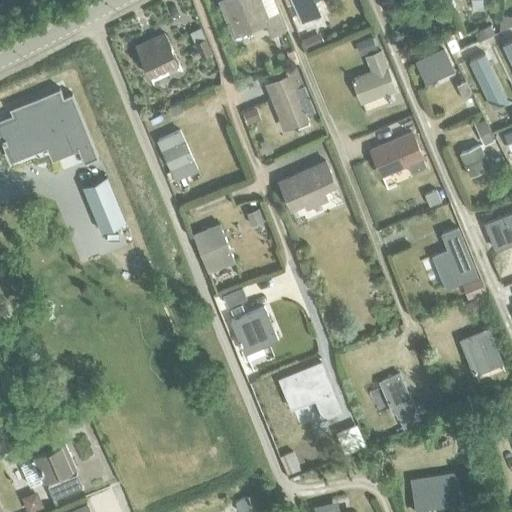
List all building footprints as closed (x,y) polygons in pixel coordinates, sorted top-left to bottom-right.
[(219,0),(233,34),(265,21),(270,34),(283,29),(277,12),(267,16),(260,0),(219,0)] [(292,0),(296,9),(301,18),(319,10),(314,0),(292,0)] [(465,0),(453,0),(457,9),(467,5),(465,0)] [(511,15),(498,15),(498,31),(511,23),(511,15)] [(489,24),(476,30),(480,39),(494,32),(489,24)] [(318,30),(303,37),(307,47),(322,40),(318,30)] [(135,45),(148,74),(177,61),(164,32),(135,45)] [(372,34),(356,40),(361,51),(376,45),(372,34)] [(206,39),(195,43),(200,56),(211,52),(206,39)] [(293,48),(286,51),(291,63),(297,60),(293,48)] [(435,76),(451,68),(445,55),(442,48),(425,56),(417,60),(426,80),(435,76)] [(351,77),(360,101),(389,90),(388,89),(394,86),(385,64),(380,49),(365,55),(371,69),(351,77)] [(289,75),(267,84),(284,128),(306,119),(294,89),(302,85),(301,82),(300,82),(298,77),(300,77),(298,73),(297,74),(294,68),(287,71),(289,75)] [(466,79),(455,84),(463,99),(473,94),(469,85),(466,79)] [(16,116),(0,122),(0,132),(3,138),(1,139),(4,144),(5,144),(11,159),(31,150),(29,145),(64,131),(72,149),(77,147),(83,163),(98,157),(72,93),(63,96),(60,87),(9,108),(9,110),(12,108),(16,116)] [(256,105),(243,110),(248,122),(261,116),(256,105)] [(484,117),(474,122),(484,143),(494,138),(489,129),(484,118),(484,117)] [(166,172),(170,180),(197,168),(180,130),(158,140),(172,170),(166,172)] [(369,148),(380,174),(405,163),(409,172),(426,165),(411,130),(369,148)] [(473,175),(491,167),(483,146),(473,149),(464,153),(473,175)] [(294,173),(296,177),(281,183),(291,208),(305,202),(307,206),(327,198),(323,188),(337,182),(327,159),(294,173)] [(106,176),(83,185),(101,231),(125,221),(106,176)] [(435,190),(424,194),(429,205),(440,201),(435,190)] [(258,208),(246,213),(251,224),(262,220),(258,208)] [(511,212),(485,223),(495,248),(511,240),(511,212)] [(193,232),(207,269),(234,258),(219,222),(193,232)] [(433,254),(446,286),(465,279),(477,274),(457,226),(441,232),(447,248),(433,254)] [(478,276),(462,283),(467,296),(483,289),(478,276)] [(242,285),(223,292),(227,304),(247,296),(242,285)] [(477,297),(468,301),(473,312),(482,308),(477,297)] [(230,319),(244,352),(277,339),(263,305),(230,319)] [(460,339),(473,371),(500,360),(487,328),(460,339)] [(385,335),(339,354),(358,400),(380,391),(368,363),(379,358),(384,370),(397,365),(385,335)] [(320,360),(280,376),(292,406),(315,397),(323,417),(340,410),(320,360)] [(379,380),(392,411),(395,410),(397,415),(414,408),(398,372),(379,380)] [(431,402),(426,404),(430,413),(444,408),(437,394),(429,397),(431,402)] [(351,425),(336,432),(346,453),(361,446),(351,425)] [(33,456),(45,482),(75,468),(65,442),(33,456)] [(447,502),(457,500),(453,471),(442,473),(442,474),(421,477),(421,476),(411,478),(416,511),(420,511),(427,511),(426,505),(447,502)] [(77,473),(48,486),(53,499),(83,486),(77,473)] [(22,496),(29,511),(43,505),(37,490),(22,496)] [(245,497),(235,502),(237,507),(239,511),(242,511),(245,511),(250,509),(245,497)]
